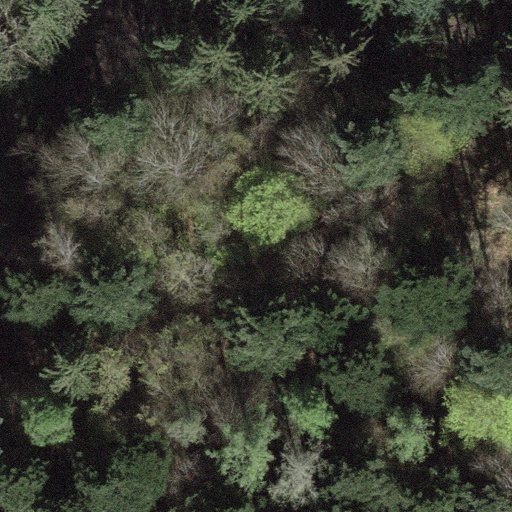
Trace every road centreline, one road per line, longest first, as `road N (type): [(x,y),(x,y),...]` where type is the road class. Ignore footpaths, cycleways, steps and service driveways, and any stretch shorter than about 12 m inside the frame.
road 1 (track): [(0,97),(171,24),(234,8),(312,9),(511,41)]
road 2 (track): [(87,0),(53,162),(0,296)]
